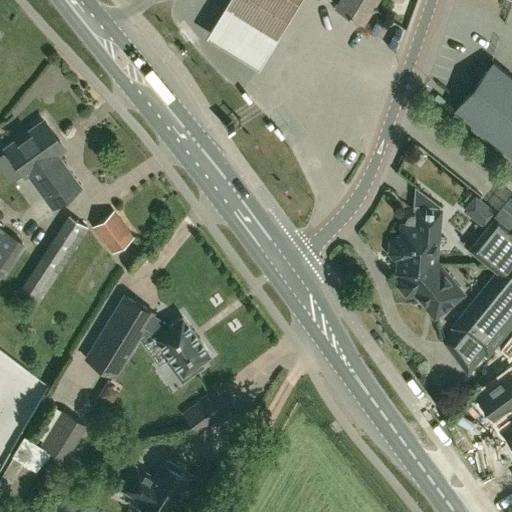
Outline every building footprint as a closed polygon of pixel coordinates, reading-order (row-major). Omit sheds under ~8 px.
[(336,0),(335,2),(362,18),(372,0),(336,0)] [(204,39),(257,74),(277,43),(224,9),(204,39)] [(511,76),(491,59),(452,108),(511,155),(511,76)] [(30,176),(53,159),(51,156),(63,147),(43,119),(5,147),(25,174),(28,173),(30,176)] [(53,159),(30,176),(51,205),(79,185),(60,159),(55,162),(53,159)] [(112,252),(134,235),(114,208),(92,226),(112,252)] [(404,223),(404,224),(402,224),(400,237),(395,237),(391,241),(390,251),(394,256),(399,256),(398,271),(401,275),(399,277),(399,283),(405,291),(412,292),(414,290),(434,315),(461,292),(434,259),(439,210),(418,208),(417,214),(415,214),(413,214),(412,214),(410,215),(408,216),(406,217),(405,219),(404,221),(404,223)] [(451,325),(454,328),(444,340),(467,372),(483,351),(486,354),(511,322),(511,220),(510,224),(496,213),(468,247),(496,269),(451,325)] [(36,305),(88,226),(70,214),(18,293),(36,305)] [(23,241),(0,226),(0,276),(23,241)] [(279,335),(240,306),(247,297),(233,286),(206,323),(259,362),(279,335)] [(163,321),(152,314),(153,312),(124,293),(84,356),(113,374),(144,325),(151,330),(155,335),(154,335),(155,337),(155,336),(171,357),(167,360),(181,379),(202,364),(199,361),(208,354),(208,355),(209,354),(208,352),(182,317),(181,315),(180,316),(180,317),(167,326),(163,321)] [(511,330),(499,347),(508,355),(511,350),(511,330)] [(511,368),(476,394),(493,417),(507,407),(511,413),(511,368)] [(214,390),(186,412),(200,429),(228,406),(214,390)] [(61,408),(40,444),(64,457),(84,422),(61,408)] [(38,474),(49,452),(23,439),(4,477),(19,484),(28,468),(38,474)] [(162,461),(153,476),(135,466),(122,488),(139,499),(137,502),(153,511),(164,511),(172,501),(175,503),(183,490),(180,488),(187,476),(178,471),(180,467),(167,459),(165,463),(162,461)]
